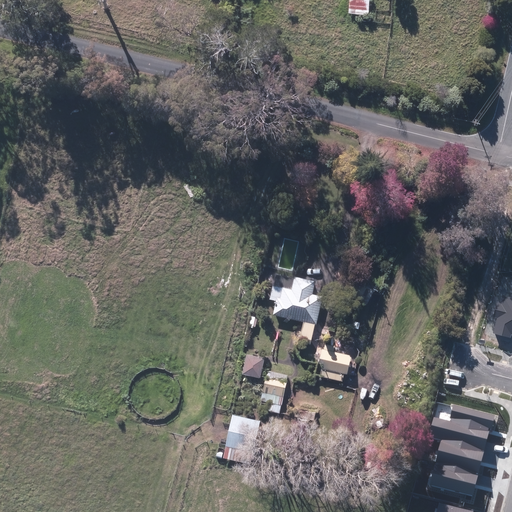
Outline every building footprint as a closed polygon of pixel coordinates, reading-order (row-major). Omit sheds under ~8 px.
[(349,0),(347,21),(368,23),(369,0),(349,0)] [(338,296),(358,305),(368,285),(349,275),(338,296)] [(300,343),(311,345),(315,326),(317,326),(323,298),(312,296),(315,283),(294,279),(294,280),(275,276),(270,301),(276,303),(273,317),(304,324),(300,343)] [(511,335),(511,297),(501,295),(499,303),(497,302),(493,317),(496,318),(492,333),(510,337),(510,335),(511,335)] [(316,377),(342,383),(344,375),(347,376),(352,358),(333,354),(334,348),(325,346),(324,351),(322,351),(316,377)] [(242,375),(260,379),(264,360),(246,356),(242,375)] [(259,411),(280,415),(286,384),(266,379),(259,411)] [(332,386),(319,383),(317,390),(330,394),(332,386)] [(442,439),(484,450),(485,445),(489,431),(488,430),(489,428),(491,428),(495,416),(454,405),(450,418),(452,418),(451,422),(434,417),(429,436),(442,439)] [(288,418),(314,423),(316,414),(289,409),(288,418)] [(223,459),(251,465),(261,423),(233,416),(225,451),(218,450),(216,459),(223,460),(223,459)] [(436,464),(473,473),(474,471),(478,473),(482,459),(484,450),(442,439),(436,463),(436,464)] [(473,474),(473,473),(436,464),(431,484),(473,495),(476,482),(478,475),(473,474)] [(473,511),(474,511),(439,501),(436,511),(473,511)]
